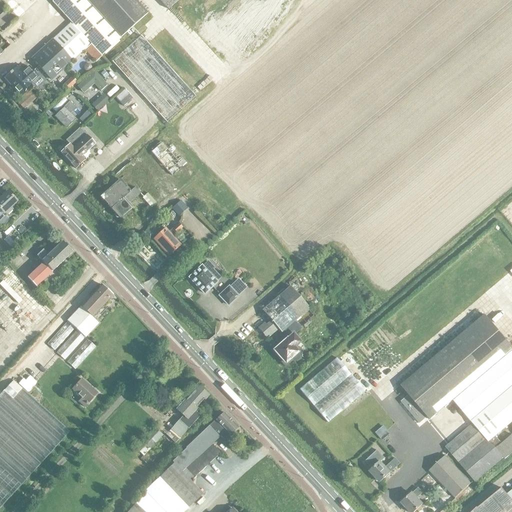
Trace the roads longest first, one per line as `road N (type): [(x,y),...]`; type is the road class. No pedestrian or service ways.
road 1 (secondary): [(346,511),(0,145)]
road 2 (track): [(175,135),(298,258),(335,232),(385,289)]
road 3 (unknown): [(54,202),(149,119),(149,106),(117,70)]
road 4 (track): [(224,82),(315,0)]
